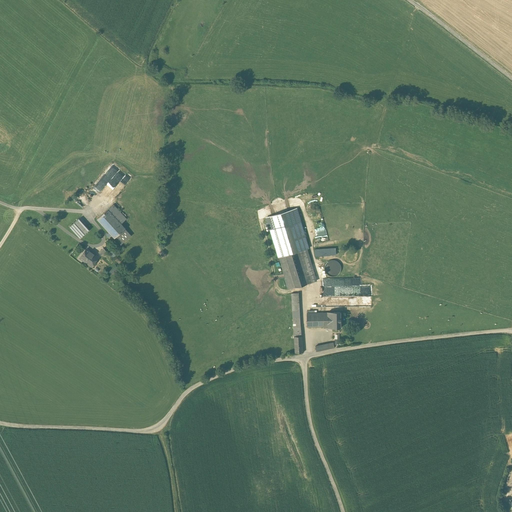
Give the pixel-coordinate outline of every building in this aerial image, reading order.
[(115,202),(97,217),(116,238),(127,228),(122,223),(129,217),(115,202)] [(90,229),(80,217),(70,226),(79,237),(90,229)] [(280,257),(286,255),(307,249),(310,248),(302,222),(272,231),(280,257)] [(132,234),(127,228),(116,238),(121,244),(132,234)] [(99,257),(86,247),(79,257),(92,266),(99,257)] [(315,256),(335,255),(335,247),(314,248),(315,256)] [(104,248),(98,251),(101,257),(107,254),(104,248)] [(307,249),(286,255),(295,286),(316,280),(307,249)] [(330,274),(333,275),(335,274),(337,273),(339,271),(340,268),(339,266),(338,263),(337,261),(334,260),(332,260),(329,261),(327,262),(326,264),(325,266),(325,269),(326,271),(328,273),(330,274)] [(114,263),(106,268),(110,274),(118,269),(114,263)] [(352,306),(372,306),(372,285),(360,285),(360,278),(324,278),(324,286),(339,286),(339,295),(352,295),(352,306)] [(292,294),(294,336),(303,336),(301,293),(292,294)] [(327,310),(327,313),(328,326),(341,326),(340,310),(327,310)] [(327,313),(308,313),(308,327),(328,326),(327,313)] [(303,336),(294,336),(295,353),(304,352),(303,336)] [(333,341),(317,345),(318,350),(334,347),(333,341)]
